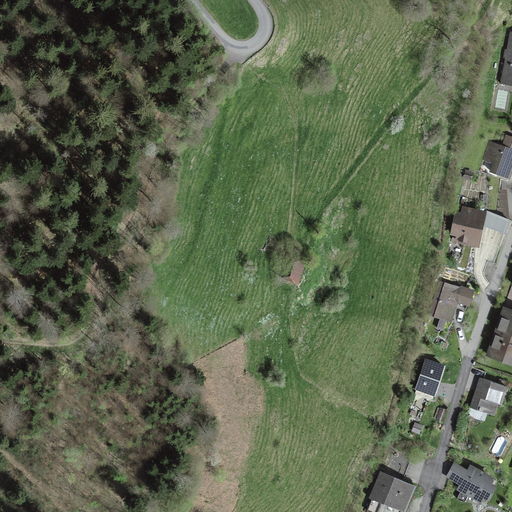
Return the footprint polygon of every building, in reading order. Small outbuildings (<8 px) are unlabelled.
[(505,58),(501,83),(511,85),(511,31),(510,31),(507,50),(505,50),(503,57),(505,58)] [(492,171),(508,177),(511,166),(511,130),(509,130),(503,146),(496,144),(491,158),(496,160),(492,171)] [(484,225),(505,233),(510,220),(504,218),(508,206),(503,199),(500,197),(499,210),(497,215),(487,211),(484,225)] [(457,238),(476,242),(482,214),(463,210),(457,238)] [(289,258),(284,275),(295,279),(300,262),(289,258)] [(446,320),(451,321),(457,300),(468,303),(472,291),(453,285),(452,288),(438,284),(428,315),(440,318),(437,328),(443,330),(446,320)] [(511,309),(505,307),(488,354),(511,362),(511,309)] [(420,389),(430,392),(428,397),(434,399),(445,366),(429,361),(420,389)] [(470,407),(493,414),(497,403),(500,404),(506,386),(483,378),(478,391),(475,390),(470,407)] [(436,420),(442,422),(447,410),(441,408),(436,420)] [(404,511),(406,509),(405,509),(414,486),(394,477),(397,472),(401,474),(409,453),(395,447),(384,473),(381,472),(371,496),(373,497),(367,510),(372,511),(404,511)] [(459,488),(481,499),(483,494),(488,496),(494,486),(489,483),(492,478),(471,467),(468,472),(456,465),(450,476),(462,483),(459,488)] [(459,500),(464,501),(468,495),(460,491),(457,497),(459,500)]
